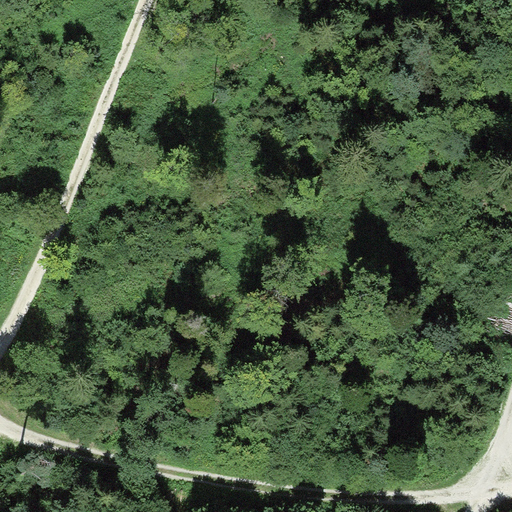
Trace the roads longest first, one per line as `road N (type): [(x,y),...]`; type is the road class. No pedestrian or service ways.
road 1 (track): [(0,428),(65,457),(288,498),(463,505),(511,494)]
road 2 (track): [(0,331),(142,0)]
road 3 (track): [(459,511),(511,396)]
